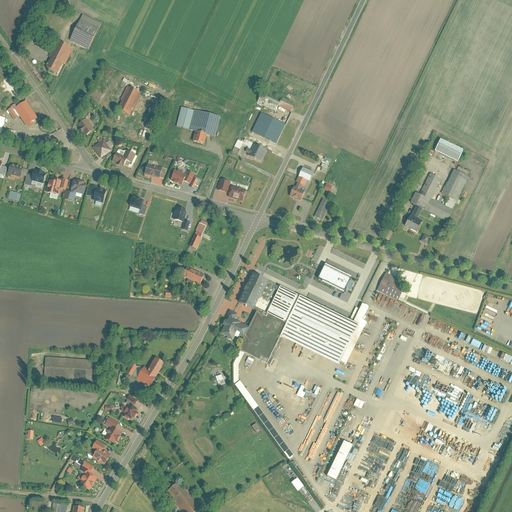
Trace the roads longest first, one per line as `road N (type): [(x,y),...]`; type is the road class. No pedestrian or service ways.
road 1 (tertiary): [(257,220),(101,501)]
road 2 (unclassified): [(257,220),(511,287)]
road 3 (tertiary): [(363,0),(257,220)]
road 4 (unclassified): [(95,173),(257,220)]
road 5 (unclassified): [(95,173),(0,39)]
